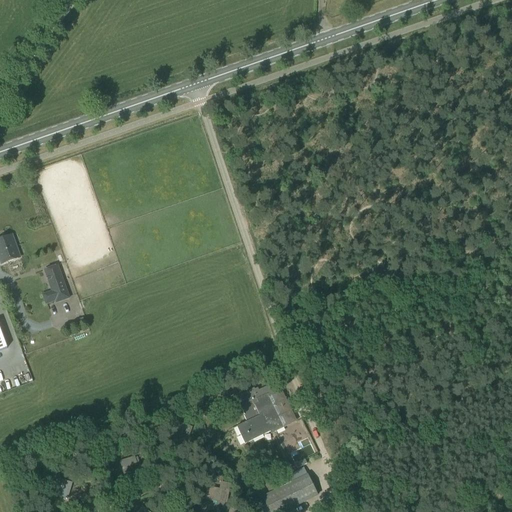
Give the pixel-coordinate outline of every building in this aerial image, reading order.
[(0,260),(1,263),(20,257),(12,234),(0,238),(0,260)] [(55,304),(70,299),(69,297),(58,265),(43,270),(51,291),(41,295),(45,305),(55,302),(55,304)] [(266,395),(272,392),(268,386),(249,395),(248,392),(230,400),(234,409),(240,406),(247,422),(237,427),(242,436),(243,436),(243,435),(244,434),(245,435),(246,434),(249,441),(249,442),(270,431),(269,429),(273,427),(275,431),(284,427),(271,400),(269,401),(266,395)] [(190,428),(179,423),(177,428),(176,428),(176,429),(175,433),(187,437),(187,438),(191,427),(190,427),(190,428)] [(137,468),(134,458),(133,458),(122,462),(121,462),(123,467),(123,469),(125,472),(137,468),(137,469),(137,468)] [(297,468),(307,464),(305,460),(295,465),(297,468)] [(285,511),(318,496),(307,474),(277,489),(273,481),(264,485),(268,494),(257,499),(262,511),(285,511)] [(68,497),(72,483),(48,476),(46,483),(54,486),(52,491),(64,494),(63,496),(68,497)] [(221,490),(209,488),(208,488),(207,493),(207,494),(206,499),(207,499),(207,498),(219,501),(221,490)]
